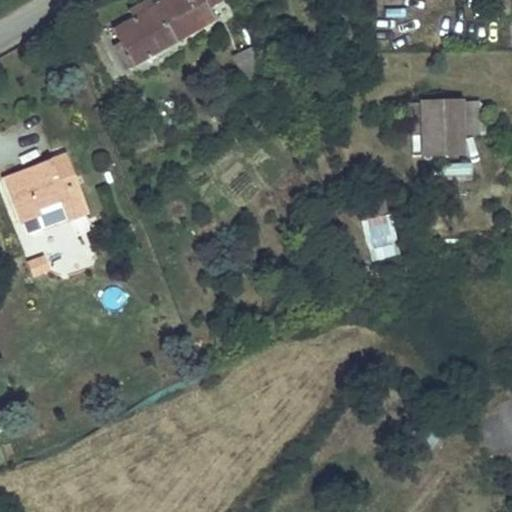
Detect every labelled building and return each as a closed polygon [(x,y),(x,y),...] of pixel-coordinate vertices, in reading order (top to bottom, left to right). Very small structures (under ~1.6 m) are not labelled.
[(157,9),(151,0),(140,0),(128,8),(135,21),(157,9)] [(174,0),(157,9),(175,43),(216,23),(208,6),(220,0),(174,0)] [(175,43),(157,9),(135,21),(121,29),(129,46),(117,53),(127,70),(175,43)] [(231,59),(246,94),(266,85),(265,81),(273,78),(268,67),(260,70),(251,50),(231,59)] [(139,149),(159,140),(139,94),(119,103),(139,149)] [(463,99),(419,101),(419,128),(430,127),(464,127),(463,99)] [(478,99),(463,99),(464,127),(464,135),(479,134),(479,126),(478,99)] [(419,128),(419,101),(402,101),(403,128),(403,132),(419,132),(419,128)] [(430,127),(419,128),(419,132),(420,156),(465,154),(464,135),(464,127),(430,127)] [(66,152),(4,174),(19,216),(35,210),(33,204),(58,195),(67,218),(87,211),(66,152)] [(472,160),(457,160),(456,175),(472,175),(472,160)] [(382,191),(360,199),(366,219),(387,211),(382,191)] [(31,271),(48,264),(41,251),(25,258),(31,271)]
